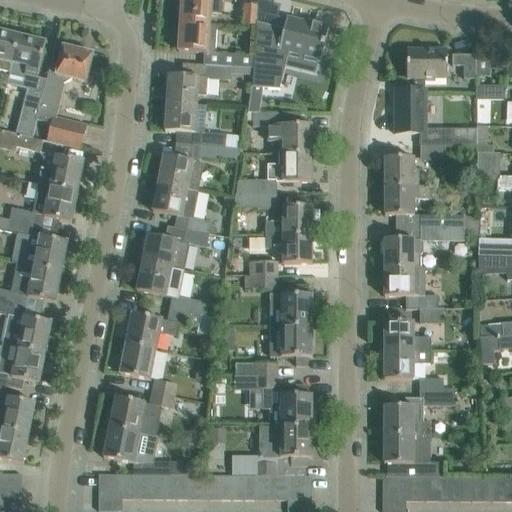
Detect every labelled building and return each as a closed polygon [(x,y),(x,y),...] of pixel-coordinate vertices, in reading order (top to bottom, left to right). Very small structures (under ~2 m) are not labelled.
[(221,15),(222,0),(181,0),(180,24),(210,26),(210,14),(221,15)] [(256,23),(257,6),(245,5),(243,28),(256,29),(256,23)] [(256,23),(256,29),(254,56),(253,69),(252,89),(262,89),(279,90),(288,53),(303,57),(303,58),(303,63),(306,66),(311,67),(315,65),(317,61),(318,62),(318,60),(321,61),(328,30),(324,28),(324,27),(313,24),(312,26),(286,19),(284,30),(256,23)] [(217,27),(210,26),(180,24),(178,53),(215,55),(215,54),(217,27)] [(0,59),(12,63),(18,37),(0,32),(0,59)] [(45,44),(18,37),(12,63),(26,66),(24,75),(37,78),(45,44)] [(86,84),(93,55),(63,48),(59,65),(51,63),(37,122),(51,125),(53,119),(56,119),(64,86),(63,85),(71,80),(86,84)] [(414,80),(424,80),(447,80),(447,51),(407,51),(407,80),(414,80)] [(253,69),(254,56),(215,54),(215,55),(214,67),(231,68),(253,69)] [(476,77),(476,56),(452,56),(452,67),(463,67),(463,80),(475,80),(475,77),(476,77)] [(489,56),(476,56),(476,77),(489,77),(489,56)] [(230,81),(231,68),(214,67),(182,65),(181,77),(168,76),(166,105),(196,107),(197,97),(206,97),(207,79),(230,81)] [(426,92),(424,92),(424,80),(414,80),(414,91),(394,91),(394,135),(420,135),(420,148),(444,148),(477,148),(477,131),(426,131),(426,92)] [(34,82),(28,103),(26,112),(37,115),(45,85),(34,82)] [(251,89),(248,115),(252,115),(259,115),(262,89),(252,89),(251,89)] [(503,89),(475,89),(475,101),(503,101),(503,89)] [(194,135),(196,107),(166,105),(165,133),(194,135)] [(300,115),(280,115),(259,115),(252,115),(252,128),(268,128),(268,143),(279,143),(279,155),(312,155),(312,126),(300,126),(300,115)] [(80,150),(86,127),(56,119),(53,119),(51,125),(47,143),(62,147),(62,146),(80,150)] [(43,142),(0,132),(0,149),(16,154),(17,149),(40,155),(43,142)] [(222,149),(222,136),(200,135),(199,148),(237,152),(237,150),(222,149)] [(499,155),(494,155),(494,147),(477,146),(477,168),(499,169),(499,155)] [(236,163),(237,152),(199,148),(198,160),(236,163)] [(444,163),(444,148),(420,148),(420,163),(444,163)] [(312,184),(312,155),(279,155),(279,167),(267,167),(267,182),(267,184),(276,184),(312,184)] [(84,163),(64,159),(57,157),(56,161),(43,159),(38,185),(77,193),(84,163)] [(198,193),(204,166),(193,163),(163,157),(158,185),(198,193)] [(385,159),(385,188),(414,188),(418,188),(419,177),(414,177),(414,159),(385,159)] [(498,182),(498,180),(499,169),(477,168),(476,182),(497,182),(498,182)] [(511,178),(509,178),(509,181),(498,180),(498,182),(497,182),(496,193),(511,193),(511,178)] [(276,198),(276,184),(267,184),(267,182),(238,182),(235,198),(276,198)] [(71,224),(77,193),(38,185),(35,202),(33,214),(32,216),(36,217),(71,224)] [(198,193),(158,185),(152,213),(176,218),(183,219),(183,218),(193,220),(198,194),(198,193)] [(418,188),(414,188),(385,188),(384,217),(413,217),(414,201),(432,201),(432,188),(418,188)] [(276,210),(276,198),(235,198),(234,210),(276,210)] [(312,208),(292,208),(283,208),(283,224),(265,224),(265,237),(312,236),(312,208)] [(34,226),(36,217),(32,216),(33,214),(11,210),(9,221),(34,226)] [(479,229),(479,221),(464,217),(419,217),(419,229),(479,229)] [(212,224),(193,220),(183,218),(183,219),(176,218),(174,230),(209,237),(216,238),(217,231),(213,228),(211,228),(212,224)] [(32,236),(34,226),(9,221),(0,219),(0,231),(19,235),(19,234),(32,236)] [(511,227),(511,241),(479,240),(478,258),(511,259),(511,227)] [(209,237),(174,230),(168,228),(165,240),(148,236),(147,239),(143,238),(141,251),(145,252),(142,264),(184,272),(189,247),(206,251),(209,237)] [(479,238),(479,229),(419,229),(413,229),(413,241),(419,241),(422,243),(464,244),(465,238),(479,238)] [(67,243),(56,241),(32,236),(19,234),(19,235),(13,264),(22,265),(24,266),(61,274),(67,243)] [(312,265),(312,236),(265,237),(265,251),(282,251),(282,265),(312,265)] [(423,244),(422,243),(419,241),(413,241),(384,241),(384,269),(413,269),(418,270),(418,257),(421,257),(423,254),(423,244)] [(511,259),(478,258),(478,271),(506,272),(507,283),(511,282),(511,259)] [(178,299),(184,272),(142,264),(137,292),(172,299),(178,300),(178,299)] [(277,264),(245,264),(245,279),(276,279),(277,264)] [(55,304),(61,274),(24,266),(22,265),(18,284),(30,286),(28,299),(55,304)] [(425,270),(418,270),(413,269),(384,269),(384,298),(404,298),(404,311),(420,311),(437,311),(437,296),(425,296),(425,270)] [(276,291),(276,279),(245,279),(245,291),(276,291)] [(308,287),(296,287),(296,297),(271,297),(271,328),(311,328),(312,296),(308,296),(308,287)] [(0,290),(0,303),(18,307),(20,295),(0,290)] [(207,306),(178,299),(178,300),(172,299),(169,313),(200,319),(205,320),(207,306)] [(16,317),(18,307),(0,303),(0,314),(8,316),(8,315),(16,317)] [(443,324),(443,311),(437,311),(420,311),(419,324),(443,324)] [(198,328),(200,319),(169,313),(167,322),(179,325),(179,326),(188,328),(188,326),(198,328)] [(40,321),(16,317),(8,315),(8,316),(2,345),(3,345),(45,354),(51,324),(40,321)] [(176,338),(179,326),(179,325),(167,322),(132,315),(126,346),(157,352),(161,335),(176,338)] [(414,323),(412,323),(384,323),(384,352),(430,353),(430,339),(414,339),(414,323)] [(511,325),(502,326),(502,325),(487,326),(489,339),(499,339),(511,337),(511,325)] [(311,359),(311,328),(271,328),(270,359),(296,359),(296,368),(308,368),(308,359),(311,359)] [(511,351),(511,337),(499,339),(501,352),(511,351)] [(39,385),(45,354),(3,345),(0,358),(0,386),(1,387),(21,391),(23,381),(39,385)] [(126,346),(120,376),(151,382),(157,352),(126,346)] [(430,366),(430,353),(384,352),(384,381),(413,381),(413,366),(430,366)] [(277,367),(255,366),(255,365),(235,366),(235,378),(255,378),(277,378),(277,367)] [(277,390),(277,378),(255,378),(255,389),(264,389),(277,390)] [(443,394),(443,381),(419,380),(419,394),(443,394)] [(174,399),(176,387),(176,386),(161,383),(161,384),(156,383),(154,395),(174,399)] [(282,390),(277,390),(264,389),(264,410),(269,410),(269,428),(311,428),(311,396),(307,396),(308,387),(295,387),(295,396),(282,396),(282,390)] [(456,395),(443,394),(419,394),(419,400),(423,400),(423,407),(456,407),(456,395)] [(171,411),(174,399),(154,395),(151,407),(171,411)] [(7,400),(0,398),(0,428),(29,435),(35,404),(7,399),(7,400)] [(146,405),(135,403),(115,399),(112,413),(109,412),(106,426),(110,427),(109,429),(140,435),(146,405)] [(423,423),(423,407),(423,400),(419,400),(405,400),(405,407),(384,407),(384,436),(430,436),(430,423),(423,423)] [(0,460),(23,465),(29,435),(0,428),(0,460)] [(311,459),(311,428),(269,428),(259,428),(259,460),(276,460),(276,465),(253,465),(253,477),(256,477),(268,478),(276,478),(287,478),(305,478),(305,468),(307,468),(307,459),(311,459)] [(140,435),(109,429),(109,431),(105,430),(102,444),(106,445),(103,459),(133,465),(138,465),(151,465),(156,439),(140,435)] [(227,429),(209,429),(209,445),(227,445),(227,429)] [(430,465),(430,436),(384,436),(384,465),(387,465),(387,478),(406,478),(418,478),(425,478),(437,479),(441,479),(441,465),(430,465)] [(177,468),(172,467),(172,465),(151,465),(138,465),(139,477),(141,477),(153,477),(165,477),(177,477),(182,477),(182,470),(180,470),(180,469),(177,469),(177,468)] [(0,475),(0,487),(21,488),(22,476),(0,475)] [(122,485),(122,477),(99,476),(99,489),(122,489),(122,485)] [(134,485),(134,477),(122,477),(122,485),(134,485)] [(153,485),(153,477),(141,477),(141,485),(153,485)] [(165,501),(165,477),(153,477),(153,485),(153,493),(154,501),(165,501)] [(177,501),(177,477),(165,477),(165,501),(177,501)] [(189,485),(189,477),(182,477),(177,477),(177,501),(189,502),(189,493),(189,485)] [(201,485),(201,477),(189,477),(189,485),(201,485)] [(221,485),(221,477),(208,477),(208,485),(221,485)] [(232,502),(232,477),(221,477),(221,485),(221,493),(221,502),(232,502)] [(244,502),(244,477),(232,477),(232,502),(244,502)] [(256,494),(256,486),(256,477),(253,477),(244,477),(244,502),(256,502),(256,494)] [(268,486),(268,478),(256,477),(256,486),(268,486)] [(287,486),(287,478),(276,478),(276,486),(287,486)] [(311,478),(305,478),(287,478),(287,486),(287,490),(311,490),(311,478)] [(406,491),(406,487),(406,478),(387,478),(382,478),(382,491),(406,491)] [(418,487),(418,478),(406,478),(406,487),(418,487)] [(437,487),(437,479),(425,478),(425,487),(437,487)] [(449,503),(449,479),(441,479),(437,479),(437,487),(437,495),(437,503),(449,503)] [(461,503),(461,479),(449,479),(449,503),(461,503)] [(473,487),(473,479),(461,479),(461,503),(473,504),(473,495),(473,487)] [(485,487),(485,479),(473,479),(473,487),(485,487)] [(504,487),(504,479),(492,479),(492,487),(504,487)] [(134,493),(134,485),(122,485),(122,489),(122,493),(134,493)] [(153,493),(153,485),(141,485),(141,493),(153,493)] [(201,493),(201,485),(189,485),(189,493),(201,493)] [(221,493),(221,485),(208,485),(208,493),(221,493)] [(268,494),(268,486),(256,486),(256,494),(268,494)] [(287,494),(287,490),(287,486),(276,486),(276,494),(287,494)] [(0,500),(21,500),(21,488),(0,487),(0,500)] [(418,495),(418,487),(406,487),(406,491),(406,495),(418,495)] [(437,495),(437,487),(425,487),(425,495),(437,495)] [(485,495),(485,487),(473,487),(473,495),(485,495)] [(504,496),(504,487),(492,487),(492,496),(504,496)] [(122,501),(122,493),(122,489),(99,489),(98,501),(122,501)] [(311,502),(311,490),(287,490),(287,494),(287,502),(311,502)] [(406,503),(406,495),(406,491),(382,491),(382,503),(406,503)] [(134,501),(134,493),(122,493),(122,501),(134,501)] [(154,501),(153,493),(141,493),(141,501),(154,501)] [(201,502),(201,493),(189,493),(189,502),(201,502)] [(221,502),(221,493),(208,493),(208,502),(221,502)] [(268,502),(268,494),(256,494),(256,502),(268,502)] [(287,502),(287,494),(276,494),(276,502),(287,502)] [(418,503),(418,495),(406,495),(406,503),(418,503)] [(437,503),(437,495),(425,495),(425,503),(437,503)] [(485,504),(485,495),(473,495),(473,504),(485,504)] [(504,504),(504,496),(492,496),(492,504),(504,504)] [(0,511),(21,511),(21,500),(0,500),(0,511)] [(121,511),(122,501),(98,501),(98,511),(121,511)] [(310,511),(311,502),(287,502),(287,511),(310,511)] [(405,511),(406,503),(382,503),(382,511),(405,511)]
